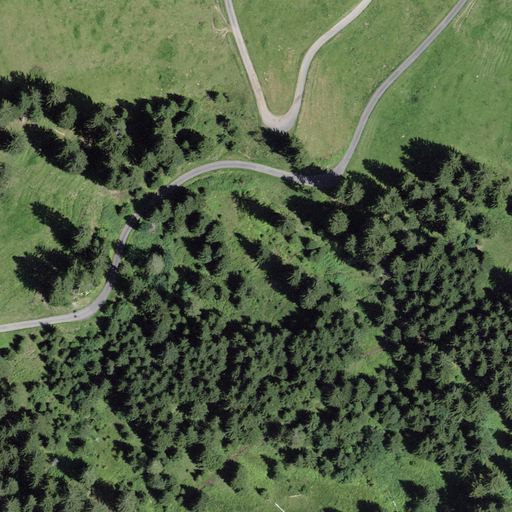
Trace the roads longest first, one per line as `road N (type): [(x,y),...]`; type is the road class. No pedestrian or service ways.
road 1 (unclassified): [(464,0),(382,88),(334,177),(307,180),(235,163),(198,170),(133,220),(110,287),(88,313),(0,327)]
road 2 (unclassified): [(367,0),(312,50),(295,110),(282,122),(267,116),(228,0)]
